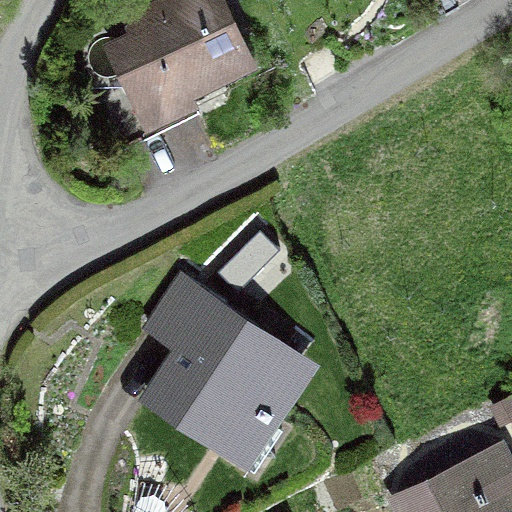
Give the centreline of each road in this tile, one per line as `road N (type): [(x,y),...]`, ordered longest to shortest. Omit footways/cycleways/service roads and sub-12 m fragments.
road 1 (residential): [(5,239),(81,250),(263,156),(511,8)]
road 2 (residential): [(56,0),(5,98),(0,140)]
